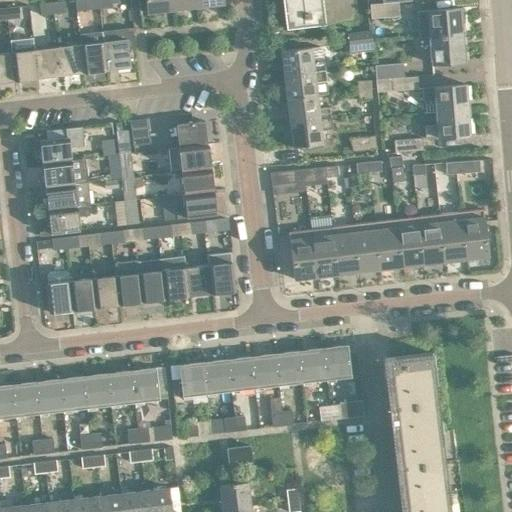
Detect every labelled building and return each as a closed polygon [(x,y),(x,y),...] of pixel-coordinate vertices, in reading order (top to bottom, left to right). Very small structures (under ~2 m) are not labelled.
[(57,0),(52,1),(53,12),(65,11),(64,0),(57,0)] [(98,0),(84,0),(86,9),(99,8),(98,0)] [(111,0),(98,0),(99,8),(112,7),(111,0)] [(173,10),(171,0),(146,0),(148,13),(173,10)] [(171,0),(173,10),(197,7),(198,7),(196,0),(171,0)] [(282,0),(285,29),(325,24),(322,0),(282,0)] [(53,12),(52,1),(40,2),(41,14),(53,12)] [(397,2),(369,4),(370,18),(398,15),(397,2)] [(6,7),(8,19),(19,17),(18,5),(6,7)] [(428,11),(416,12),(418,37),(429,37),(462,34),(461,9),(428,11)] [(107,71),(131,68),(128,49),(135,48),(133,29),(102,32),(107,71)] [(370,30),(369,30),(347,33),(348,46),(372,43),(370,30)] [(79,35),(80,44),(84,73),(107,71),(102,32),(79,35)] [(462,34),(429,37),(431,63),(464,61),(462,35),(462,34)] [(21,51),(20,39),(10,40),(11,52),(14,81),(15,81),(38,79),(34,49),(21,51)] [(57,47),(61,76),(84,73),(80,44),(57,47)] [(320,46),(311,47),(280,51),(282,75),(325,70),(322,48),(320,46)] [(34,49),(38,79),(61,76),(57,47),(34,49)] [(0,83),(15,81),(14,81),(11,52),(0,53),(0,83)] [(375,79),(403,77),(402,62),(374,65),(375,79)] [(327,94),(326,81),(325,70),(282,75),(285,98),(317,95),(327,94)] [(403,77),(375,79),(376,91),(417,88),(416,76),(403,77)] [(357,91),(371,89),(370,79),(356,80),(357,91)] [(434,111),(468,109),(466,86),(421,89),(422,100),(433,100),(434,111)] [(371,89),(357,91),(357,99),(372,98),(371,89)] [(285,98),(287,123),(330,118),(329,107),(318,108),(317,95),(285,98)] [(470,136),(468,111),(468,109),(434,111),(435,125),(424,125),(425,139),(470,136)] [(146,118),(128,120),(131,145),(149,143),(146,118)] [(330,118),(287,123),(290,147),(322,144),(320,130),(331,129),(330,118)] [(176,124),(178,148),(207,145),(204,121),(176,124)] [(71,161),(70,148),(84,147),(82,127),(65,129),(66,138),(39,141),(42,164),(71,161)] [(127,131),(116,132),(117,143),(128,142),(127,131)] [(374,135),(350,138),(352,150),(376,148),(374,135)] [(421,137),(393,140),(394,152),(422,149),(421,137)] [(119,155),(129,154),(128,142),(117,143),(119,155)] [(207,145),(178,148),(181,171),(209,168),(207,145)] [(129,154),(119,155),(119,162),(109,163),(109,167),(131,165),(129,154)] [(388,156),(389,167),(401,166),(400,155),(388,156)] [(71,161),(42,164),(45,187),(86,182),(83,159),(71,161)] [(476,160),(454,162),(455,174),(477,172),(476,160)] [(368,173),(380,172),(379,161),(367,162),(368,173)] [(367,162),(355,163),(356,173),(368,173),(367,162)] [(444,163),(445,175),(455,174),(454,162),(444,163)] [(325,176),(337,175),(336,164),(324,165),(325,176)] [(121,178),(132,176),(131,165),(109,167),(110,179),(116,178),(121,178)] [(324,165),(312,166),(313,176),(325,176),(324,165)] [(411,166),(412,176),(424,175),(423,165),(411,166)] [(291,167),(269,169),(270,181),(292,179),(291,167)] [(181,171),(184,194),(212,190),(209,168),(181,171)] [(140,175),(132,176),(133,188),(141,187),(140,175)] [(132,176),(121,178),(122,189),(133,188),(132,176)] [(110,179),(104,180),(105,189),(117,187),(116,178),(110,179)] [(47,210),(88,205),(86,182),(45,187),(47,210)] [(124,201),(135,199),(133,188),(122,189),(124,201)] [(184,194),(174,195),(176,218),(215,213),(212,190),(184,194)] [(135,199),(124,201),(125,213),(136,211),(135,199)] [(79,230),(77,216),(89,214),(88,205),(47,210),(50,234),(79,230)] [(152,209),(140,210),(142,222),(154,220),(152,209)] [(483,209),(460,212),(466,259),(488,257),(483,209)] [(136,211),(125,213),(126,224),(137,223),(136,211)] [(460,212),(439,214),(445,262),(466,259),(460,212)] [(330,214),(309,216),(310,230),(316,277),(337,274),(332,227),(330,214)] [(439,214),(417,217),(423,264),(445,262),(439,214)] [(417,217),(396,219),(402,267),(423,264),(417,217)] [(396,219),(375,222),(380,269),(402,267),(396,219)] [(202,221),(204,232),(216,231),(214,220),(202,221)] [(204,232),(202,221),(189,223),(191,234),(204,232)] [(375,222),(353,224),(359,272),(380,269),(375,222)] [(156,225),(157,237),(170,236),(168,224),(156,225)] [(353,224),(332,227),(337,274),(359,272),(353,224)] [(157,237),(156,225),(143,227),(143,228),(134,229),(135,240),(157,237)] [(110,231),(112,243),(124,241),(122,229),(110,231)] [(310,230),(288,232),(294,280),(316,277),(310,230)] [(112,243),(110,231),(97,232),(98,244),(112,243)] [(64,237),(65,248),(78,247),(76,236),(64,237)] [(65,248),(64,237),(51,239),(53,250),(65,248)] [(230,251),(206,254),(207,264),(211,293),(235,290),(231,261),(230,251)] [(183,257),(160,260),(161,269),(165,298),(188,296),(184,267),(183,257)] [(137,260),(114,263),(115,266),(116,275),(119,304),(142,301),(139,272),(137,262),(137,260)] [(160,260),(137,262),(139,272),(142,301),(165,298),(161,269),(160,260)] [(207,264),(184,267),(188,296),(211,293),(207,264)] [(48,283),(45,283),(48,312),(73,309),(69,280),(68,271),(68,270),(67,270),(67,269),(66,269),(65,269),(49,271),(48,271),(48,272),(47,272),(47,273),(48,283)] [(116,275),(92,277),(96,306),(119,304),(116,275)] [(92,278),(69,280),(73,309),(95,306),(96,306),(92,277),(92,278)] [(322,347),(325,378),(350,375),(346,344),(322,347)] [(298,349),(302,381),(325,378),(322,347),(298,349)] [(274,352),(278,384),(302,381),(298,349),(274,352)] [(382,357),(380,357),(383,376),(390,375),(406,511),(449,511),(439,431),(430,351),(390,356),(382,357)] [(250,355),(254,386),(278,384),(274,352),(250,355)] [(227,358),(230,389),(254,386),(250,355),(227,358)] [(203,360),(207,392),(230,389),(227,358),(203,360)] [(182,395),(207,392),(203,360),(179,363),(182,395)] [(155,366),(131,369),(135,401),(159,398),(155,366)] [(107,372),(111,404),(135,401),(131,369),(107,372)] [(87,406),(111,404),(107,372),(83,375),(87,406)] [(59,378),(63,409),(87,406),(83,375),(59,378)] [(35,380),(39,412),(63,409),(59,378),(35,380)] [(12,383),(15,415),(39,412),(35,380),(12,383)] [(0,384),(0,416),(15,415),(12,383),(0,384)] [(328,406),(330,419),(340,418),(338,404),(328,406)] [(330,419),(328,406),(318,407),(320,420),(330,419)] [(281,411),(283,425),(292,424),(291,410),(281,411)] [(283,425),(281,411),(271,412),(272,426),(283,425)] [(234,417),(235,431),(245,430),(243,416),(234,417)] [(222,418),(223,432),(235,431),(234,417),(222,418)] [(186,436),(197,435),(196,421),(185,422),(186,436)] [(138,428),(139,442),(149,441),(147,427),(138,428)] [(139,442),(138,428),(127,429),(128,443),(139,442)] [(90,433),(92,448),(101,446),(100,432),(90,433)] [(92,448),(90,433),(79,435),(81,449),(92,448)] [(42,439),(44,453),(54,452),(52,438),(42,439)] [(44,453),(42,439),(31,440),(33,454),(44,453)] [(228,463),(252,460),(251,446),(227,448),(228,463)] [(140,450),(141,461),(152,459),(151,449),(140,450)] [(141,461),(140,450),(128,452),(130,462),(141,461)] [(92,455),(94,467),(104,465),(103,454),(92,455)] [(94,467),(92,455),(80,457),(82,468),(94,467)] [(44,461),(46,472),(57,471),(55,460),(44,461)] [(46,472),(44,461),(21,464),(22,475),(34,474),(46,472)] [(21,464),(8,465),(9,476),(14,475),(22,475),(21,464)] [(8,465),(0,466),(0,477),(9,477),(9,476),(8,465)] [(219,485),(222,509),(250,506),(247,481),(219,485)] [(145,490),(147,511),(172,511),(169,488),(145,490)] [(287,501),(298,500),(297,488),(286,490),(287,501)] [(121,493),(123,511),(147,511),(145,490),(121,493)] [(123,511),(121,493),(97,496),(98,511),(123,511)] [(73,499),(74,511),(98,511),(97,496),(73,499)] [(74,511),(73,499),(49,502),(50,511),(74,511)] [(298,500),(287,501),(289,511),(299,510),(298,500)] [(25,504),(26,511),(50,511),(49,502),(25,504)]
